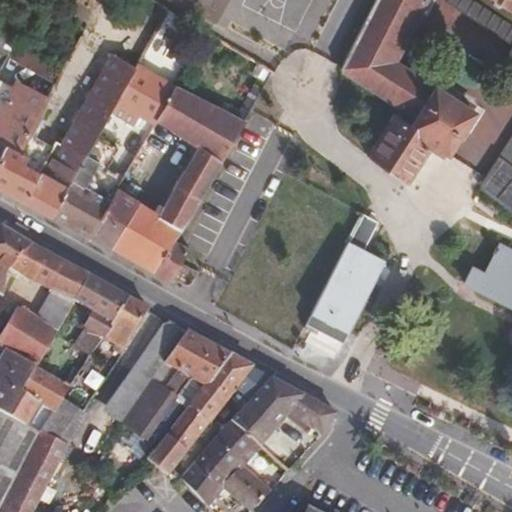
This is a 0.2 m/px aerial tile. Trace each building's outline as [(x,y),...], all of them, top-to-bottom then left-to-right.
[(171,0),(213,22),(224,0),(171,0)] [(419,116),(432,92),(389,65),(424,0),(376,0),(341,69),(419,116)] [(511,68),(511,30),(462,0),(436,0),(436,2),(504,46),(497,59),(511,68)] [(511,3),(511,0),(488,0),(508,12),(511,3)] [(0,158),(7,146),(24,156),(63,71),(44,59),(19,43),(0,70),(0,115),(9,120),(0,138),(0,158)] [(114,51),(65,142),(59,139),(57,144),(40,172),(26,164),(29,158),(24,156),(7,146),(0,158),(0,191),(50,218),(77,171),(88,151),(119,95),(137,63),(114,51)] [(159,118),(178,85),(138,61),(137,63),(119,95),(159,118)] [(113,198),(89,239),(168,283),(171,279),(191,249),(182,244),(249,125),(178,85),(159,118),(156,123),(197,147),(157,212),(126,194),(129,188),(121,184),(113,198)] [(432,92),(419,116),(394,162),(385,179),(403,189),(430,146),(445,155),(470,115),(432,92)] [(0,138),(9,120),(0,115),(0,138)] [(511,127),(508,135),(480,187),(511,211),(511,167),(511,168),(511,167),(511,127)] [(43,136),(29,158),(26,164),(40,172),(57,144),(43,136)] [(77,171),(50,218),(89,239),(113,198),(95,188),(85,183),(99,157),(88,151),(77,171)] [(110,162),(99,157),(85,183),(95,188),(110,162)] [(351,242),(349,245),(361,251),(365,245),(376,224),(365,217),(351,242)] [(0,294),(14,265),(32,243),(0,224),(0,294)] [(32,243),(14,265),(23,271),(57,291),(74,302),(88,274),(32,243)] [(511,251),(497,244),(483,273),(471,268),(462,285),(511,309),(511,251)] [(383,263),(361,251),(349,245),(319,301),(311,316),(346,335),(383,263)] [(23,271),(14,265),(0,294),(0,298),(5,302),(23,271)] [(127,296),(88,274),(74,302),(92,312),(83,326),(103,336),(127,296)] [(74,302),(57,291),(39,321),(57,331),(74,302)] [(150,309),(127,296),(103,336),(125,349),(150,309)] [(0,342),(19,309),(5,302),(0,298),(0,342)] [(39,321),(19,309),(0,342),(0,344),(10,350),(37,366),(57,331),(39,321)] [(106,411),(124,424),(153,382),(189,331),(169,320),(106,411)] [(189,380),(205,389),(232,355),(189,331),(153,382),(174,398),(179,392),(189,380)] [(125,349),(103,336),(77,369),(67,384),(52,408),(41,430),(69,443),(125,349)] [(27,423),(38,399),(23,390),(37,366),(10,350),(0,370),(0,410),(3,412),(27,423)] [(272,379),(232,355),(205,389),(194,402),(190,407),(209,422),(238,387),(252,401),(272,379)] [(23,390),(38,399),(52,408),(67,384),(37,366),(23,390)] [(272,379),(252,401),(232,422),(259,446),(277,426),(286,415),(290,411),(301,420),(320,437),(335,415),(272,379)] [(141,436),(174,398),(153,382),(124,424),(141,436)] [(179,392),(174,398),(189,409),(190,407),(194,402),(179,392)] [(189,409),(150,456),(167,471),(209,422),(190,407),(189,409)] [(301,420),(290,411),(286,415),(297,424),(301,420)] [(41,430),(27,423),(3,412),(0,418),(0,467),(16,477),(41,430)] [(259,446),(232,422),(222,433),(213,443),(240,468),(259,446)] [(305,453),(277,426),(259,446),(288,471),(305,453)] [(16,477),(0,508),(0,511),(34,511),(69,443),(41,430),(16,477)] [(240,468),(213,443),(181,477),(206,505),(224,486),(247,511),(249,511),(267,493),(240,468)] [(99,458),(103,453),(96,448),(85,455),(77,468),(87,475),(91,470),(99,458)] [(106,455),(103,453),(99,458),(91,470),(87,475),(96,483),(106,467),(106,455)] [(151,489),(167,471),(150,456),(147,454),(130,472),(151,489)] [(0,508),(16,477),(0,467),(0,508)]
